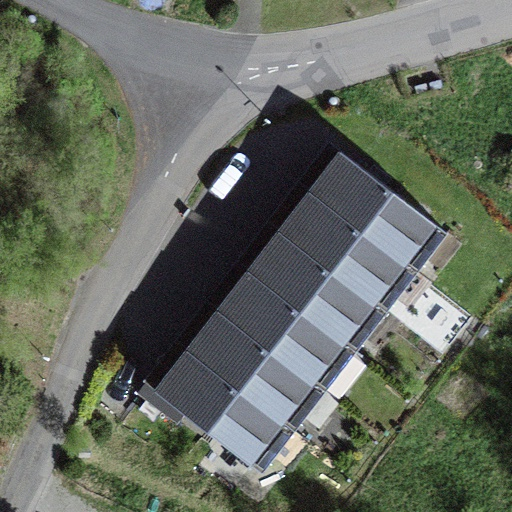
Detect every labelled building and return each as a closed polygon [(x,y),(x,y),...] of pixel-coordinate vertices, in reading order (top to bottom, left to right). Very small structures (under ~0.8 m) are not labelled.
[(340,150),(308,190),(404,263),(435,223),(340,150)] [(511,152),(511,153),(503,191),(511,192),(511,152)] [(308,190),(278,230),(373,303),(404,263),(308,190)] [(278,230),(247,270),(343,343),(373,303),(278,230)] [(247,270),(216,310),(312,383),(343,343),(247,270)] [(216,310),(186,349),(282,422),(312,383),(216,310)] [(186,349),(156,389),(251,462),(282,422),(186,349)]
